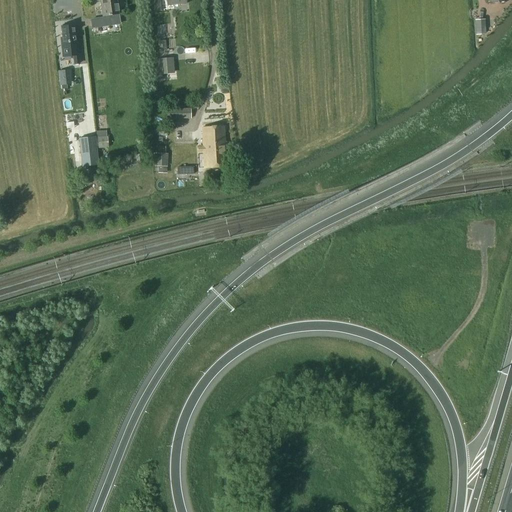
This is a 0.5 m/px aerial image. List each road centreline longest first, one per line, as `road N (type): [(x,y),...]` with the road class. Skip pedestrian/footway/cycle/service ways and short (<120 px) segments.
road 1 (motorway): [(511,114),(440,167),(292,242),(214,303),(145,396),(98,511)]
road 2 (motorway): [(182,511),(178,438),(206,377),(252,341),(319,326),(382,340),(423,370),(458,437),(459,511)]
road 3 (track): [(423,370),(481,295),(482,234)]
road 4 (motorway): [(511,373),(470,511)]
road 5 (unknown): [(208,0),(210,54),(190,119)]
